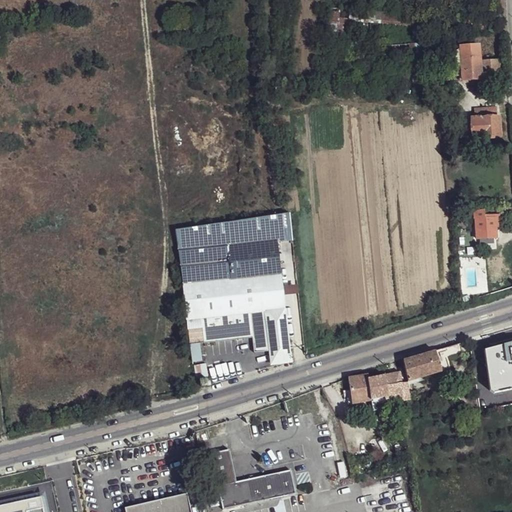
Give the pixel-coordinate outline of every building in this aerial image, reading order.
[(350,10),(349,19),(413,23),(414,15),(350,10)] [(417,16),(417,24),(483,30),(484,21),(417,16)] [(387,46),(387,55),(455,50),(455,41),(387,46)] [(463,76),(463,80),(502,78),(499,44),(460,47),(462,67),(463,76)] [(462,67),(451,68),(452,77),(463,76),(462,67)] [(474,109),(475,119),(471,119),(472,137),(483,136),(483,138),(499,137),(497,107),(474,109)] [(475,220),(476,239),(497,238),(496,225),(495,218),(484,219),(484,211),(473,211),(474,220),(475,220)] [(456,213),(458,229),(468,228),(467,212),(456,213)] [(175,230),(189,345),(253,337),(254,352),(270,351),(272,365),(291,363),(283,296),(283,287),(297,285),(290,213),(274,216),(175,230)] [(297,285),(283,287),(283,296),(298,294),(297,285)] [(460,344),(436,352),(438,361),(446,359),(462,354),(460,344)] [(403,361),(407,383),(423,377),(441,371),(438,361),(436,352),(415,357),(403,361)] [(446,359),(438,361),(441,371),(449,369),(446,359)] [(384,376),(386,387),(401,384),(399,373),(384,376)] [(348,379),(352,404),(371,400),(368,379),(368,375),(348,379)] [(368,379),(371,400),(381,399),(388,397),(386,387),(384,376),(368,379)] [(423,377),(407,383),(408,385),(424,380),(423,377)] [(194,381),(195,388),(212,385),(211,378),(194,381)] [(386,387),(388,397),(403,394),(404,401),(410,400),(408,385),(407,383),(405,383),(401,384),(386,387)] [(381,399),(371,400),(371,407),(381,405),(381,399)] [(353,430),(354,436),(351,436),(352,440),(356,439),(355,436),(362,435),(361,429),(353,430)] [(92,473),(112,468),(107,449),(87,454),(92,473)] [(211,454),(218,487),(223,510),(296,494),(291,471),(236,483),(229,450),(211,454)] [(131,473),(126,478),(136,483),(141,490),(142,496),(149,492),(157,489),(164,491),(164,484),(167,477),(170,469),(164,465),(158,459),(156,453),(148,457),(142,458),(134,458),(134,467),(131,473)] [(125,509),(125,511),(190,511),(187,495),(125,509)] [(43,511),(40,497),(0,505),(0,511),(43,511)]
